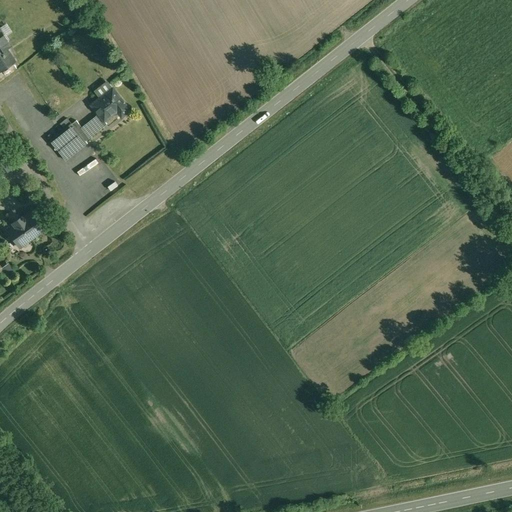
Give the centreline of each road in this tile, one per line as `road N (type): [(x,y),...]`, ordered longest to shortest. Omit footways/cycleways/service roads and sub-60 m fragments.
road 1 (tertiary): [(409,0),(88,250)]
road 2 (track): [(357,40),(511,225)]
road 3 (unclassified): [(0,115),(88,250)]
road 4 (primary): [(394,511),(511,487)]
